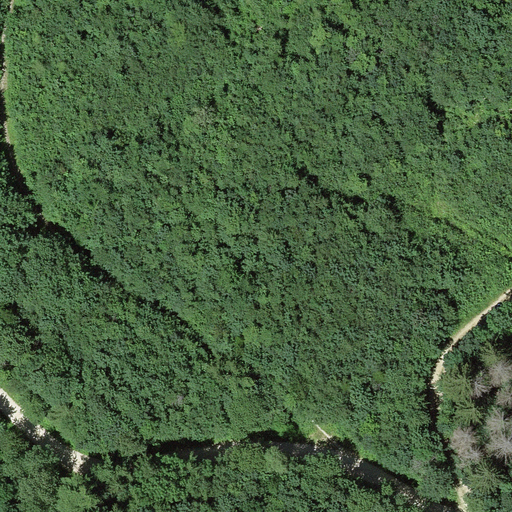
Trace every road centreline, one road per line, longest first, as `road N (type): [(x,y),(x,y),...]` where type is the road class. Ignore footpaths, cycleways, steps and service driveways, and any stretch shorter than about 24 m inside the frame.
road 1 (track): [(0,401),(78,464),(133,468),(310,452),(356,459),(447,511)]
road 2 (track): [(511,291),(458,339),(434,389),(471,511)]
